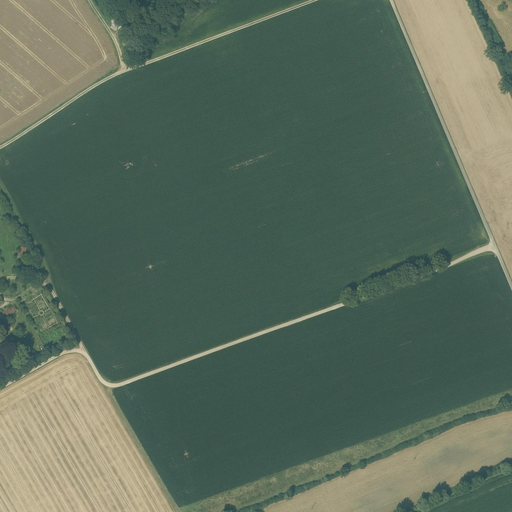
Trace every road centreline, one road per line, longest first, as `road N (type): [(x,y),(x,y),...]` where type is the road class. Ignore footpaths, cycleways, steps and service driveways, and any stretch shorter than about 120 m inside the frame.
road 1 (unclassified): [(493,244),(120,384),(104,386),(75,348),(0,387)]
road 2 (track): [(313,0),(123,70),(0,146)]
road 3 (unclassified): [(493,244),(391,0)]
road 4 (track): [(104,386),(178,511)]
